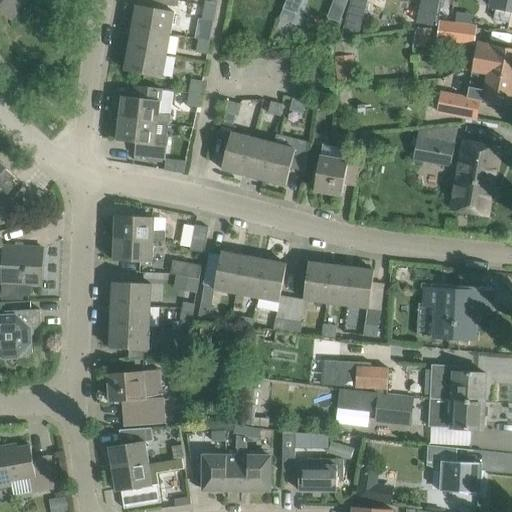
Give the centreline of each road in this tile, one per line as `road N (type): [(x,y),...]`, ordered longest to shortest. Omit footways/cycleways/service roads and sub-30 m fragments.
road 1 (residential): [(511,256),(380,242),(84,175)]
road 2 (residential): [(74,401),(84,175)]
road 3 (residential): [(84,175),(103,0)]
